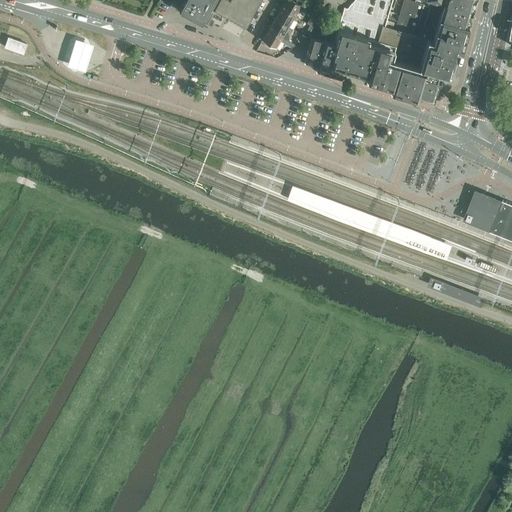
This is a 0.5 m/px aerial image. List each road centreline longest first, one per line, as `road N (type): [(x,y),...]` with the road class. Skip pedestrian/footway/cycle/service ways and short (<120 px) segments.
road 1 (primary): [(0,0),(233,71)]
road 2 (primary): [(233,71),(388,118),(460,151)]
road 3 (primary): [(458,130),(240,59)]
road 4 (primary): [(240,59),(46,0)]
road 5 (secondary): [(474,137),(502,0)]
road 6 (secondary): [(490,0),(458,130)]
